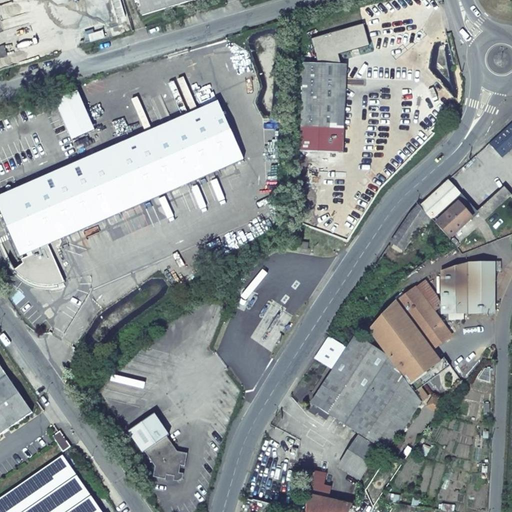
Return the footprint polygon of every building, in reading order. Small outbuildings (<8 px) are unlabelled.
[(113,0),(120,19),(125,17),(120,0),(113,0)] [(137,0),(142,16),(194,0),(137,0)] [(366,23),(313,39),(320,63),(343,64),(341,55),(372,45),(366,23)] [(103,31),(88,35),(90,43),(105,38),(103,31)] [(306,63),(302,150),(339,152),(343,64),(320,63),(306,63)] [(0,196),(0,210),(17,252),(20,257),(30,252),(31,255),(21,260),(23,264),(15,269),(22,276),(27,280),(33,284),(39,285),(43,286),(47,286),(52,285),(50,267),(48,263),(54,261),(47,245),(243,159),(218,102),(0,196)] [(511,124),(491,144),(503,157),(511,149),(511,124)] [(448,181),(420,207),(433,221),(447,237),(476,211),(448,181)] [(476,211),(484,220),(511,195),(504,186),(476,211)] [(410,214),(390,244),(404,252),(421,224),(427,226),(433,221),(420,207),(419,205),(410,214)] [(50,267),(52,285),(53,285),(63,283),(54,261),(48,263),(50,267)] [(494,264),(468,264),(442,272),(442,314),(494,313),(494,264)] [(396,302),(368,332),(369,333),(409,384),(439,362),(431,351),(451,336),(416,288),(396,302)] [(383,354),(355,336),(346,349),(329,337),(314,359),(332,370),(311,404),(359,434),(381,449),(387,453),(421,402),(383,354)] [(0,435),(32,413),(0,365),(0,435)] [(154,414),(128,432),(143,453),(145,452),(155,467),(153,477),(166,480),(167,475),(175,477),(179,475),(180,466),(185,467),(187,454),(177,452),(174,447),(171,449),(165,439),(167,437),(169,436),(154,414)] [(60,431),(52,436),(58,445),(66,439),(60,431)] [(359,434),(337,467),(360,481),(361,482),(381,449),(359,434)] [(174,447),(167,437),(165,439),(171,449),(174,447)] [(66,439),(58,445),(63,452),(71,447),(66,439)] [(100,511),(61,456),(0,499),(0,511),(100,511)] [(290,490),(270,487),(269,502),(288,505),(290,490)] [(348,511),(352,505),(308,494),(308,507),(307,511),(348,511)]
